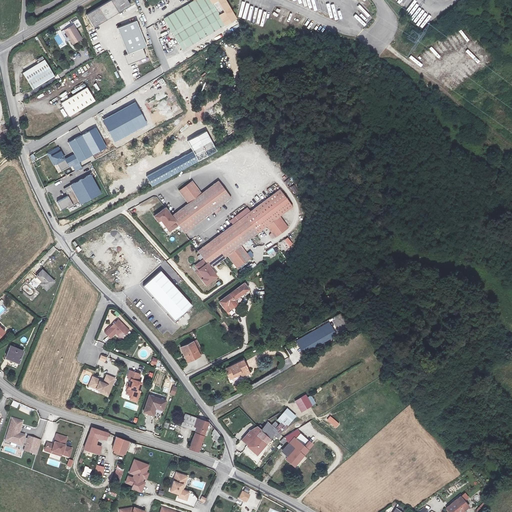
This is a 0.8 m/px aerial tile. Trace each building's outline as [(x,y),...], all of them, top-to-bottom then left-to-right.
[(131,6),(127,0),(110,0),(87,14),(95,28),(131,6)] [(188,0),(162,15),(185,51),(227,25),(212,0),(188,0)] [(361,7),(353,16),(364,27),(373,18),(361,7)] [(138,21),(118,29),(128,55),(143,49),(147,47),(138,21)] [(65,30),(69,39),(72,45),(81,41),(74,26),(65,30)] [(69,39),(65,30),(60,32),(64,41),(69,39)] [(147,58),(143,49),(128,55),(125,56),(128,65),(147,58)] [(43,60),(22,73),(32,89),(53,76),(43,60)] [(86,88),(60,103),(67,117),(94,102),(86,88)] [(94,154),(81,134),(68,142),(78,162),(94,154)] [(81,205),(102,195),(92,175),(64,188),(68,196),(57,201),(61,211),(74,205),(74,204),(79,202),(81,205)] [(163,208),(152,216),(156,221),(158,219),(164,227),(167,231),(176,225),(182,233),(229,198),(216,181),(199,194),(190,181),(177,191),(187,203),(169,216),(163,208)] [(296,185),(290,187),(294,195),(300,192),(296,185)] [(193,266),(196,269),(202,277),(199,279),(203,283),(214,275),(208,268),(225,255),(234,268),(247,258),(238,246),(255,233),(266,226),(273,238),(287,228),(279,216),(292,207),(278,191),(195,251),(202,259),(193,266)] [(152,216),(151,217),(155,221),(161,229),(164,227),(158,219),(156,221),(152,216)] [(282,251),(293,246),(289,237),(281,241),(283,244),(279,246),(282,251)] [(165,263),(160,269),(170,278),(172,276),(175,279),(172,283),(176,286),(183,279),(165,263)] [(47,282),(37,268),(30,273),(35,281),(32,282),(38,289),(47,282)] [(192,307),(161,270),(140,288),(144,293),(146,291),(174,323),(192,307)] [(245,282),(221,301),(229,311),(239,303),(237,301),(251,290),(245,282)] [(114,313),(102,327),(108,332),(112,327),(118,331),(126,321),(114,313)] [(331,321),(299,338),(298,340),(304,349),(336,330),(331,321)] [(191,338),(179,344),(186,358),(198,352),(191,338)] [(17,352),(4,345),(0,353),(0,357),(11,363),(17,352)] [(105,363),(107,357),(101,355),(99,360),(105,363)] [(249,371),(243,358),(224,367),(229,376),(240,370),(242,374),(249,371)] [(134,370),(124,367),(121,374),(125,375),(120,390),(125,391),(130,393),(132,389),(135,378),(132,377),(134,370)] [(87,372),(84,378),(92,381),(91,384),(96,385),(95,388),(102,391),(109,374),(101,370),(98,377),(87,372)] [(130,393),(125,391),(123,397),(130,400),(134,389),(132,389),(130,393)] [(161,404),(164,396),(148,389),(142,405),(150,409),(153,401),(161,404)] [(316,404),(311,395),(307,397),(306,394),(294,401),(301,413),(316,404)] [(279,421),(275,426),(279,431),(282,432),(296,415),(287,408),(277,419),(279,421)] [(190,447),(194,448),(203,422),(207,425),(208,423),(206,420),(181,411),(176,423),(189,428),(191,423),(194,424),(185,445),(190,447)] [(23,421),(11,416),(3,441),(20,446),(25,438),(26,435),(20,432),(23,421)] [(276,434),(279,431),(275,426),(267,419),(259,426),(256,422),(247,429),(240,436),(254,450),(272,431),(276,434)] [(87,425),(79,446),(95,451),(96,443),(90,442),(92,435),(102,436),(104,430),(87,425)] [(217,440),(221,437),(216,430),(210,435),(218,446),(221,444),(217,440)] [(298,432),(290,441),(302,451),(305,454),(312,444),(298,432)] [(113,433),(108,446),(120,449),(125,437),(113,433)] [(68,437),(54,434),(53,442),(47,441),(43,450),(59,457),(69,457),(72,448),(65,445),(68,437)] [(25,438),(20,446),(24,446),(22,450),(36,455),(41,440),(28,436),(26,438),(25,438)] [(290,441),(288,439),(281,446),(288,453),(285,455),(293,462),(302,451),(290,441)] [(153,466),(134,460),(124,484),(131,486),(130,489),(140,492),(153,466)] [(96,464),(94,475),(103,477),(105,466),(96,464)] [(85,466),(82,475),(90,478),(93,468),(85,466)] [(185,471),(177,468),(170,486),(178,489),(177,492),(185,495),(188,487),(182,485),(180,484),(185,471)] [(241,491),(238,500),(247,503),(250,494),(241,491)] [(450,511),(456,511),(468,503),(460,493),(445,505),(450,511)] [(160,502),(156,511),(178,511),(179,509),(160,502)]
